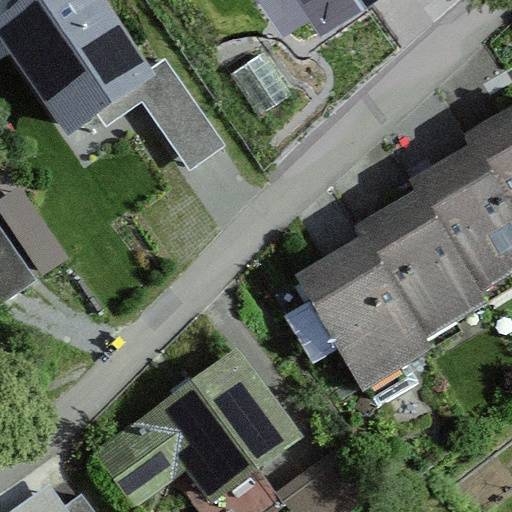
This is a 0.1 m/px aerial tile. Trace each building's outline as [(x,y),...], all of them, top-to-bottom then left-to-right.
[(140,82),(83,0),(46,0),(6,28),(74,127),(140,82)] [(302,0),(326,33),(371,0),(302,0)] [(491,124),(466,139),(511,217),(511,118),(506,122),(511,131),(499,138),(491,124)] [(443,185),(438,176),(414,190),(474,292),(511,269),(511,217),(472,149),(447,164),(455,178),(443,185)] [(420,338),(480,302),(420,201),(397,215),(402,223),(390,230),(382,217),(356,231),(420,338)] [(6,211),(0,214),(0,297),(40,276),(6,211)] [(66,259),(44,227),(25,239),(47,271),(66,259)] [(404,361),(426,348),(362,242),(337,256),(345,270),(334,277),(329,268),(303,283),(319,310),(315,312),(312,307),(289,321),(313,360),(339,345),(377,407),(417,383),(404,361)] [(216,498),(291,443),(232,362),(101,457),(134,503),(190,462),(216,498)] [(346,511),(369,496),(345,463),(287,504),(293,511),(346,511)]
